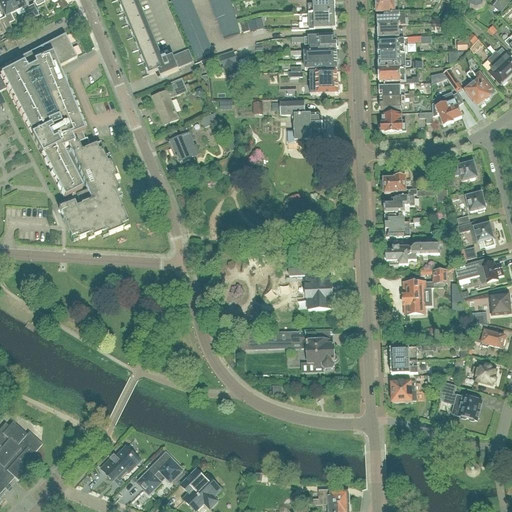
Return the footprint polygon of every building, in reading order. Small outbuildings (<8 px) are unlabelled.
[(6,33),(12,31),(9,25),(13,22),(10,15),(16,12),(10,0),(0,0),(0,7),(5,19),(0,22),(6,33)] [(24,0),(10,0),(16,12),(23,9),(26,16),(31,14),(33,19),(39,17),(33,6),(28,8),(24,0)] [(163,62),(137,0),(117,0),(149,77),(158,73),(161,79),(179,72),(178,70),(194,64),(189,51),(163,62)] [(183,0),(172,3),(176,12),(192,5),(189,0),(183,0)] [(335,14),(334,0),(313,0),(313,6),(309,7),(309,15),(314,15),(335,14)] [(375,0),(376,15),(395,14),(395,10),(398,9),(398,1),(413,0),(375,0)] [(470,9),(476,12),(482,10),(485,4),(483,0),(469,0),(468,3),(470,9)] [(496,0),(492,7),(501,14),(509,4),(503,0),(496,0)] [(212,7),(214,14),(232,9),(230,2),(212,7)] [(54,9),(56,14),(66,9),(64,5),(54,9)] [(176,12),(179,18),(194,12),(192,5),(176,12)] [(216,21),(218,20),(234,15),(232,9),(214,14),(216,21)] [(179,18),(181,24),(197,18),(194,12),(179,18)] [(315,31),(336,31),(335,14),(314,15),(314,25),(290,26),(291,32),(315,31)] [(218,20),(220,26),(236,22),(234,15),(218,20)] [(377,19),(377,27),(399,27),(408,27),(407,20),(405,20),(405,15),(391,15),(391,16),(384,17),(384,19),(377,19)] [(181,24),(184,31),(200,24),(197,18),(181,24)] [(220,26),(221,33),(238,28),(236,22),(220,26)] [(241,24),(244,34),(249,32),(246,22),(241,24)] [(184,31),(187,37),(202,30),(200,24),(184,31)] [(399,27),(377,27),(378,41),(399,40),(399,39),(403,39),(403,32),(399,32),(399,27)] [(240,35),(238,28),(221,33),(224,40),(240,35)] [(187,37),(189,43),(205,36),(202,30),(187,37)] [(189,43),(192,49),(208,43),(205,36),(189,43)] [(0,92),(7,89),(64,200),(82,191),(62,151),(69,148),(87,191),(76,195),(79,202),(58,210),(68,232),(71,240),(78,237),(79,240),(92,235),(94,238),(107,233),(108,236),(124,230),(122,226),(128,224),(120,204),(116,194),(119,193),(114,180),(117,178),(110,163),(107,164),(102,151),(98,152),(96,146),(90,148),(86,139),(84,140),(82,133),(84,133),(62,80),(58,82),(53,72),(76,59),(65,37),(4,68),(0,70),(0,92)] [(335,38),(292,40),(292,45),(305,44),(305,47),(310,47),(310,53),(337,52),(337,50),(339,49),(339,45),(336,44),(336,42),(335,42),(335,38)] [(378,47),(378,56),(405,55),(404,42),(378,43),(379,47),(378,47)] [(192,49),(195,56),(211,49),(208,43),(192,49)] [(213,56),(211,49),(195,56),(198,63),(213,56)] [(337,53),(305,54),(305,63),(337,62),(337,53)] [(511,78),(511,76),(511,59),(508,55),(502,60),(496,53),(492,57),(511,78)] [(378,65),(379,70),(405,69),(410,69),(410,63),(405,63),(405,55),(378,56),(378,57),(379,57),(379,65),(378,65)] [(501,87),(511,78),(492,57),(487,61),(493,68),(488,73),(501,87)] [(466,61),(471,68),(475,64),(471,58),(466,61)] [(337,71),(337,62),(305,63),(305,72),(337,71)] [(404,71),(378,72),(379,85),(401,85),(401,84),(405,84),(405,86),(419,85),(419,79),(412,79),(412,81),(404,81),(404,71)] [(470,74),(466,77),(471,84),(464,90),(477,107),(484,102),(486,103),(489,101),(489,99),(491,98),(490,97),(494,94),(480,74),(475,78),(471,72),(469,73),(470,74)] [(448,82),(456,95),(462,90),(450,73),(444,77),(448,82)] [(310,75),(311,97),(339,96),(339,95),(341,93),(340,89),(338,86),(338,85),(337,85),(337,74),(310,75)] [(153,100),(165,128),(179,123),(170,101),(188,94),(187,93),(191,92),(187,81),(183,83),(182,80),(168,86),(171,93),(153,100)] [(380,87),(380,100),(415,98),(414,93),(408,93),(408,96),(405,96),(405,93),(401,93),(401,86),(380,87)] [(432,106),(432,114),(433,120),(438,118),(439,117),(443,128),(453,124),(453,123),(462,120),(457,109),(463,105),(460,99),(457,95),(453,98),(452,95),(434,102),(435,105),(432,106)] [(415,98),(380,100),(381,113),(407,111),(407,104),(415,104),(415,98)] [(319,142),(323,139),(322,133),(324,133),(323,125),(322,125),(322,116),(305,116),(305,104),(280,104),(281,117),(295,117),(295,126),(294,126),(295,134),(296,143),(312,142),(319,142)] [(433,125),(432,115),(419,115),(419,120),(426,120),(426,126),(433,125)] [(203,121),(206,129),(218,125),(214,116),(203,121)] [(385,135),(399,135),(399,134),(402,134),(402,133),(406,133),(405,126),(402,126),(401,116),(382,117),(382,126),(381,126),(382,135),(385,135)] [(174,149),(171,150),(174,157),(177,156),(178,158),(177,159),(178,163),(179,162),(180,165),(200,156),(197,149),(195,150),(189,137),(192,135),(189,127),(183,130),(186,137),(171,143),(174,149)] [(453,178),(460,176),(462,184),(477,180),(473,164),(458,168),(458,166),(451,168),(453,178)] [(445,174),(447,185),(453,184),(451,173),(445,174)] [(383,189),(384,196),(406,195),(406,197),(417,196),(417,191),(406,191),(406,179),(404,179),(404,174),(395,175),(395,179),(394,179),(394,181),(384,181),(384,183),(381,183),(381,188),(383,189)] [(481,195),(466,199),(470,214),(477,212),(478,214),(484,213),(483,211),(485,210),(481,195)] [(384,205),(384,215),(405,214),(405,208),(414,207),(414,198),(409,198),(398,199),(398,201),(392,201),(392,205),(384,205)] [(385,225),(385,227),(404,226),(404,225),(409,224),(409,225),(410,225),(410,221),(406,221),(406,222),(405,223),(404,220),(402,217),(405,217),(405,214),(384,215),(384,216),(385,216),(385,218),(385,225)] [(457,221),(458,227),(469,224),(468,218),(457,221)] [(386,232),(386,239),(405,239),(405,238),(410,238),(409,225),(409,224),(404,225),(404,226),(385,227),(385,232),(386,232)] [(458,229),(459,235),(470,232),(474,246),(483,244),(485,250),(495,247),(489,226),(475,229),(473,225),(458,229)] [(438,238),(427,238),(427,246),(438,246),(438,238)] [(386,253),(386,264),(390,264),(390,267),(398,267),(398,268),(408,268),(408,263),(416,263),(416,258),(440,256),(439,246),(438,246),(427,246),(414,247),(410,251),(409,249),(399,250),(399,249),(393,249),(393,253),(386,253)] [(464,252),(466,262),(476,260),(474,250),(464,252)] [(494,265),(488,266),(487,261),(455,270),(458,283),(480,277),(482,285),(486,284),(487,285),(498,282),(498,279),(503,277),(500,267),(495,268),(494,265)] [(314,266),(291,267),(291,279),(307,278),(308,288),(306,288),(307,302),(308,302),(309,312),(332,312),(331,301),(333,301),(332,287),(331,287),(331,277),(315,278),(314,266)] [(407,307),(407,317),(423,316),(423,308),(426,308),(425,292),(426,292),(426,291),(434,291),(434,286),(447,286),(447,272),(432,272),(419,272),(419,277),(433,276),(433,284),(406,285),(407,296),(403,297),(404,308),(407,307)] [(478,298),(478,304),(491,303),(492,316),(510,315),(508,297),(495,299),(494,294),(478,298)] [(302,351),(308,351),(308,366),(302,366),(303,374),(323,374),(323,371),(332,371),(335,368),(334,365),(335,365),(335,363),(336,362),(337,362),(338,361),(337,360),(337,359),(337,358),(336,357),(335,357),(334,346),(331,346),(331,342),(306,343),(305,336),(292,337),(292,331),(241,333),(242,338),(253,338),(253,350),(282,349),(282,348),(293,348),(293,344),(302,344),(302,351)] [(488,347),(502,351),(505,339),(484,333),(480,346),(481,346),(481,347),(488,349),(488,347)] [(417,350),(390,351),(390,363),(417,362),(417,356),(417,350)] [(193,360),(196,368),(203,366),(200,357),(193,360)] [(417,362),(390,363),(391,376),(418,375),(418,369),(417,369),(417,362)] [(476,376),(475,383),(492,387),(493,385),(495,385),(496,381),(495,378),(496,372),(492,371),(492,369),(483,367),(479,366),(477,371),(474,370),(472,375),(476,376)] [(391,385),(392,405),(411,404),(411,403),(417,403),(416,384),(411,385),(411,384),(391,385)] [(443,385),(440,394),(453,397),(455,388),(443,385)] [(481,404),(457,397),(452,416),(461,418),(462,420),(465,421),(467,420),(469,421),(470,422),(473,423),(475,422),(477,423),(477,421),(479,420),(480,416),(479,415),(480,413),(479,413),(481,404)] [(0,494),(10,483),(13,479),(18,483),(39,459),(34,455),(42,446),(29,434),(26,436),(12,423),(8,428),(5,424),(0,429),(0,494)] [(101,470),(114,482),(126,470),(129,473),(140,462),(126,449),(113,462),(111,461),(101,470)] [(138,484),(149,496),(166,479),(170,484),(182,472),(171,461),(165,456),(149,473),(138,484)] [(469,479),(471,480),(474,480),(476,479),(478,477),(480,475),(480,472),(479,470),(478,468),(476,466),(473,466),(470,466),(468,467),(466,469),(465,472),(466,475),(467,477),(469,479)] [(192,491),(183,501),(193,511),(196,511),(204,505),(210,510),(217,503),(213,499),(222,491),(207,476),(204,478),(197,471),(185,483),(192,491)] [(314,502),(314,507),(328,506),(328,507),(349,506),(349,499),(347,499),(347,495),(328,496),(328,493),(319,493),(319,502),(314,502)]
